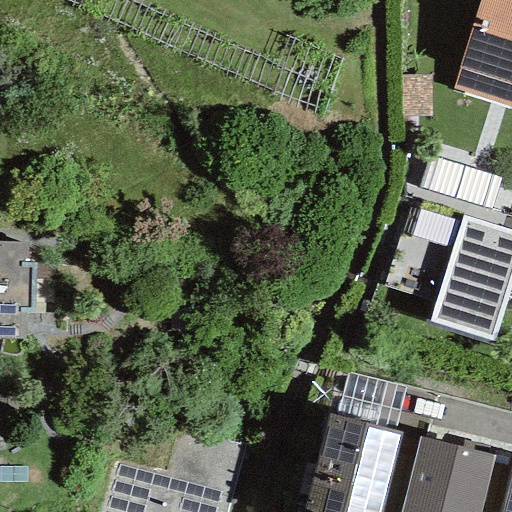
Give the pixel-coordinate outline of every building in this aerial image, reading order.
[(511,0),(478,0),(451,90),(511,109),(511,0)] [(430,116),(429,74),(399,75),(400,117),(430,116)] [(511,280),(511,231),(461,216),(428,322),(493,342),(511,280)] [(26,264),(27,243),(0,242),(0,338),(24,339),(24,312),(33,312),(34,264),(26,264)] [(405,386),(346,372),(335,417),(394,431),(405,386)] [(335,417),(327,415),(303,511),(381,511),(401,433),(394,431),(335,417)] [(226,511),(243,445),(175,427),(164,473),(110,459),(96,511),(226,511)] [(479,511),(493,456),(418,437),(399,511),(479,511)] [(511,511),(511,461),(510,461),(497,511),(511,511)]
